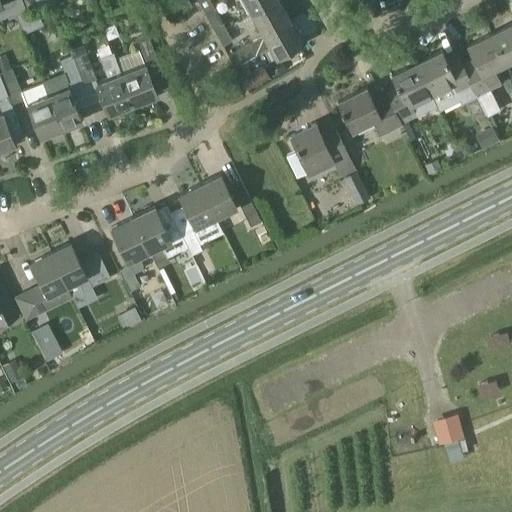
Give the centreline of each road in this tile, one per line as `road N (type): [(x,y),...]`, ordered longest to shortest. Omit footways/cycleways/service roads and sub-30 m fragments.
road 1 (primary): [(0,477),(82,422),(511,202)]
road 2 (residential): [(167,26),(215,116),(151,170),(0,229)]
road 3 (residential): [(474,0),(336,34),(313,0)]
